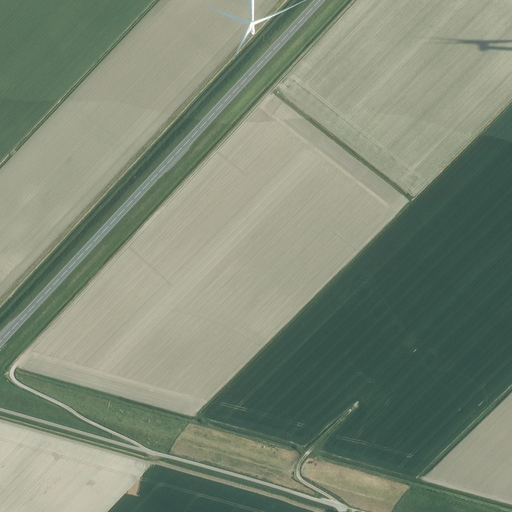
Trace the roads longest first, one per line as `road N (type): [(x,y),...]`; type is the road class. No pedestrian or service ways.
road 1 (track): [(143,451),(23,386),(12,372),(358,0)]
road 2 (trunk): [(0,341),(320,0)]
road 3 (track): [(0,301),(282,0)]
road 4 (track): [(344,507),(299,477),(301,460),(511,253)]
road 5 (unclassified): [(344,507),(0,409)]
